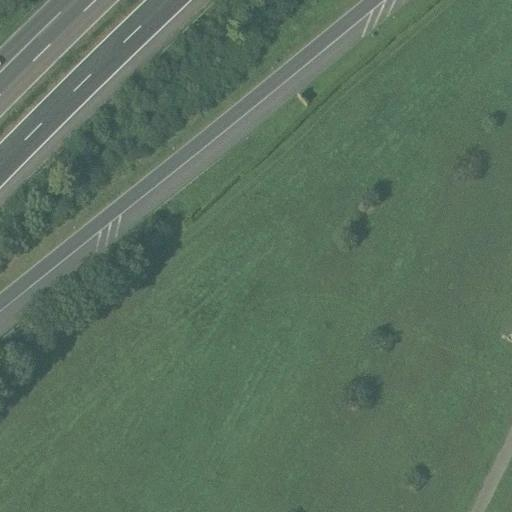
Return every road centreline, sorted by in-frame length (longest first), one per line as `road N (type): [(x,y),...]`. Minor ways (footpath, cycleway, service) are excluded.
road 1 (motorway): [(0,304),(375,0)]
road 2 (motorway): [(0,171),(173,0)]
